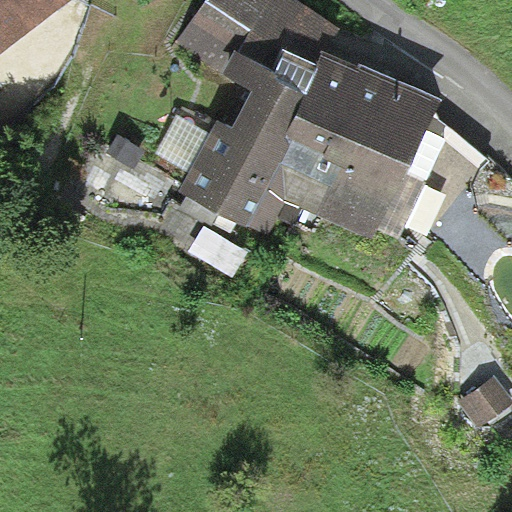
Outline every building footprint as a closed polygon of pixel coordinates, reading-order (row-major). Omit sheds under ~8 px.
[(0,0),(0,55),(71,0),(0,0)] [(323,55),(339,27),(293,0),(207,0),(181,45),(225,72),(235,55),(272,76),(287,51),(315,68),(323,55)] [(272,76),(235,55),(225,72),(222,78),(253,95),(234,129),(220,121),(181,192),(247,228),(293,144),(286,140),(310,96),(272,76)] [(357,72),(323,55),(315,68),(323,70),(310,96),(286,140),(293,144),(247,228),(266,236),(287,197),(371,241),(442,104),(362,63),(357,72)] [(108,133),(99,148),(125,163),(134,148),(108,133)] [(401,270),(378,300),(399,317),(423,287),(401,270)]
